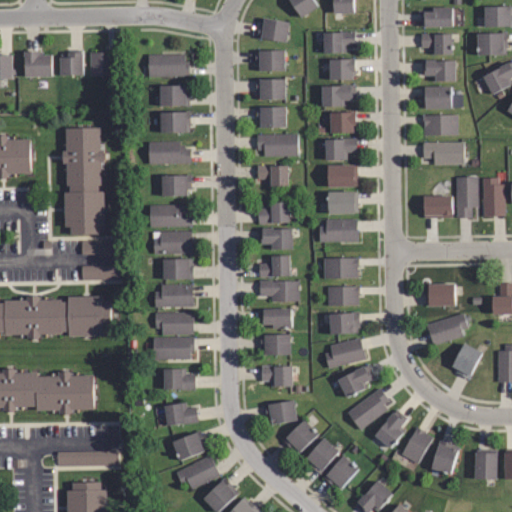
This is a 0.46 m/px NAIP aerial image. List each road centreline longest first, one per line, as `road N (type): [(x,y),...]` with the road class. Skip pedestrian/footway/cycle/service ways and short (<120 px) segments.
road 1 (residential): [(313,511),(249,452),(230,405),(224,27)]
road 2 (residential): [(475,414),(425,389),(396,339),(388,0)]
road 3 (residential): [(0,16),(125,15)]
road 4 (residential): [(0,447),(122,444)]
